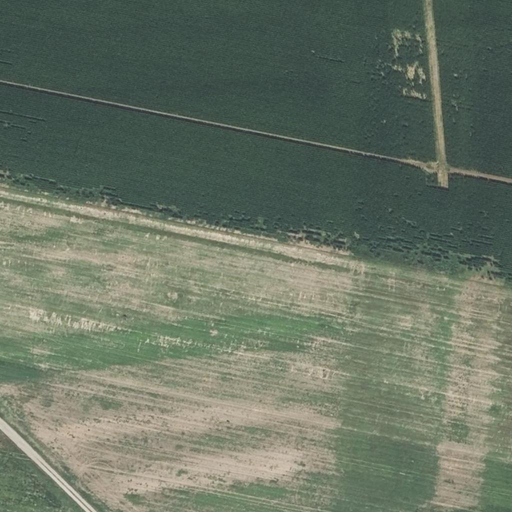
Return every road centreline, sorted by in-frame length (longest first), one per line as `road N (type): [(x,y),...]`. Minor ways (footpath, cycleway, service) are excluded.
road 1 (track): [(300,0),(341,31),(511,34)]
road 2 (track): [(90,511),(0,423)]
